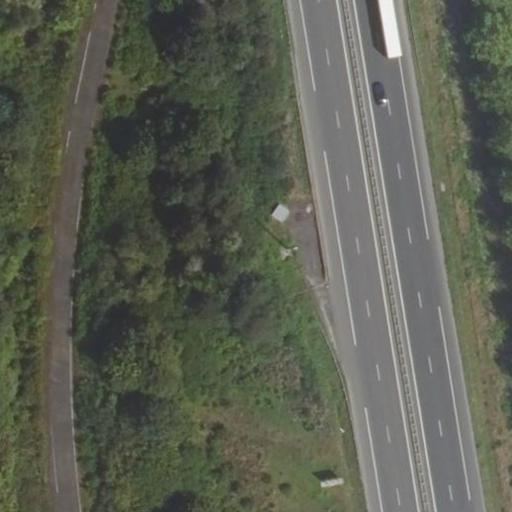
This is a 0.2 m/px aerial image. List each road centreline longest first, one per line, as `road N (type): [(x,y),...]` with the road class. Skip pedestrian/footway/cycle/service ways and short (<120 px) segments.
road 1 (motorway): [(316,0),(399,511)]
road 2 (motorway): [(454,511),(372,0)]
